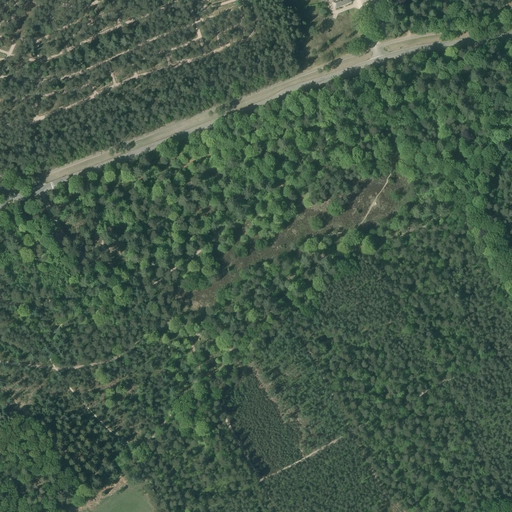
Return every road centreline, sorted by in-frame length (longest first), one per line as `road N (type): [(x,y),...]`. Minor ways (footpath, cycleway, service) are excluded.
road 1 (tertiary): [(40,189),(380,60)]
road 2 (track): [(325,271),(275,315),(292,322),(385,497),(401,511)]
road 3 (track): [(371,252),(510,511)]
road 4 (track): [(260,482),(511,348)]
road 5 (track): [(143,288),(198,253),(288,163),(340,132)]
road 6 (track): [(340,132),(388,133),(395,143),(389,178),(360,225),(313,240),(325,271)]
road 7 (track): [(143,288),(188,329),(205,381),(260,482)]
road 8 (track): [(275,315),(132,451)]
road 9 (track): [(173,320),(98,364),(0,363)]
road 10 (track): [(340,132),(389,110),(438,123),(460,140),(511,142)]
road 11 (track): [(325,271),(351,251),(371,252),(424,226),(480,186)]
road 12 (track): [(511,145),(482,181),(477,203),(511,275)]
road 13 (unclassified): [(375,47),(511,23)]
road 14 (track): [(35,174),(36,39)]
road 15 (tertiary): [(380,60),(511,37)]
